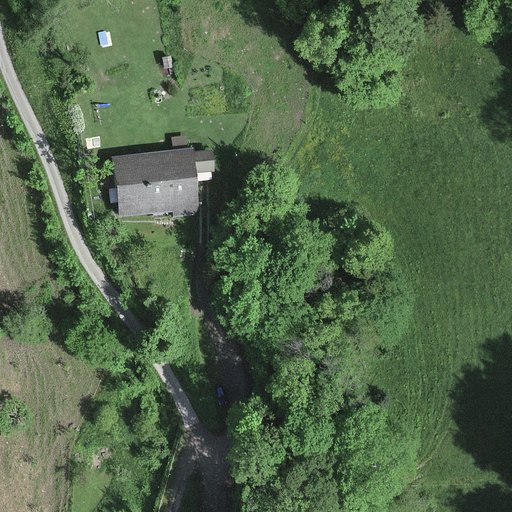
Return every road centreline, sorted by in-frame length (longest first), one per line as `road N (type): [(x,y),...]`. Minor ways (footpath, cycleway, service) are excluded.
road 1 (unclassified): [(0,44),(89,261),(169,374),(190,423)]
road 2 (track): [(174,511),(190,423),(206,438),(219,474),(218,511)]
